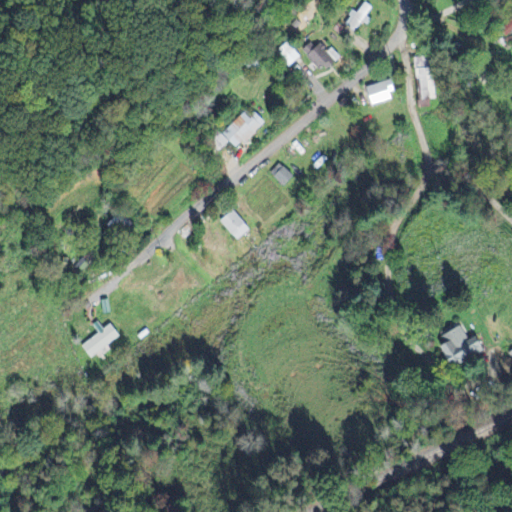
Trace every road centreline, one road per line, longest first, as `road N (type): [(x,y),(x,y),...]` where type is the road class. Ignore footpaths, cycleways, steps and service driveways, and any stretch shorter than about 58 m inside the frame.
road 1 (residential): [(95,298),(399,38),(408,0)]
road 2 (residential): [(511,210),(469,220),(439,205),(418,165),(399,38)]
